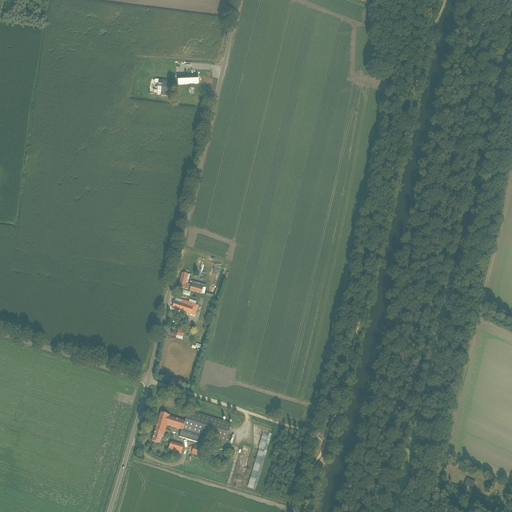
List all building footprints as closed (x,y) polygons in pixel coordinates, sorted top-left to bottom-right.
[(178,85),(198,84),(197,76),(178,77),(178,85)] [(173,97),(175,82),(151,79),(149,94),(173,97)] [(183,289),(187,274),(182,273),(178,288),(183,289)] [(218,291),(222,280),(219,279),(217,284),(214,283),(213,286),(216,287),(215,290),(218,291)] [(204,294),(206,287),(192,283),(190,291),(204,294)] [(175,302),(172,309),(194,317),(198,306),(183,301),(176,298),(175,302)] [(225,443),(231,424),(188,411),(185,422),(183,430),(225,443)] [(167,425),(183,430),(185,422),(169,417),(169,416),(161,413),(152,442),(159,444),(162,437),(163,438),(167,425)] [(200,436),(181,431),(179,437),(198,443),(200,436)] [(194,446),(192,455),(200,456),(202,448),(194,446)] [(464,485),(474,489),(477,482),(467,478),(464,485)]
